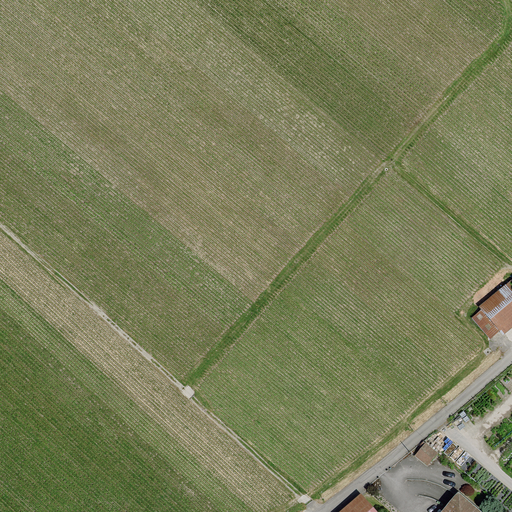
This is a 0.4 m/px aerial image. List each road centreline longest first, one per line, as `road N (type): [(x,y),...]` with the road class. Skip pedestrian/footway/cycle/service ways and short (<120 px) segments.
road 1 (track): [(188,392),(502,41),(505,0)]
road 2 (track): [(320,511),(0,222)]
road 3 (unclassified): [(511,357),(322,511)]
road 4 (track): [(511,267),(390,163)]
road 5 (track): [(511,271),(464,312),(487,342),(511,352)]
